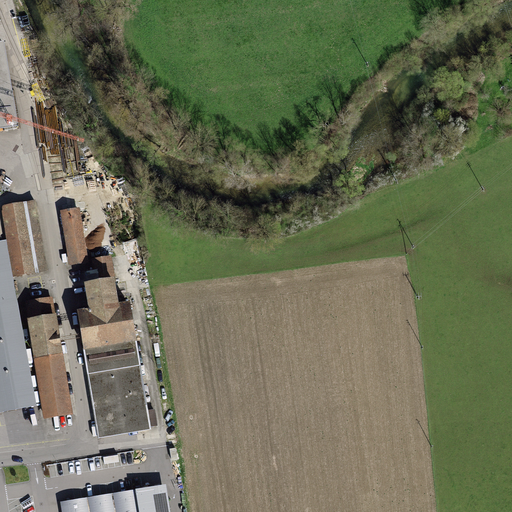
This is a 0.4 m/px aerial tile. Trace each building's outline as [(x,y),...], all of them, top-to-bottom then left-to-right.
[(0,128),(12,127),(0,48),(0,128)] [(31,204),(1,210),(15,277),(44,271),(31,204)] [(75,209),(59,211),(68,267),(84,265),(79,233),(91,231),(89,218),(77,220),(75,209)] [(0,242),(0,410),(35,403),(0,242)] [(110,258),(92,261),(94,276),(112,273),(110,258)] [(86,311),(76,313),(99,437),(146,429),(124,305),(114,306),(109,281),(81,286),(86,311)] [(50,300),(24,304),(44,418),(70,414),(50,300)] [(145,489),(69,501),(70,511),(178,511),(174,484),(145,489)]
